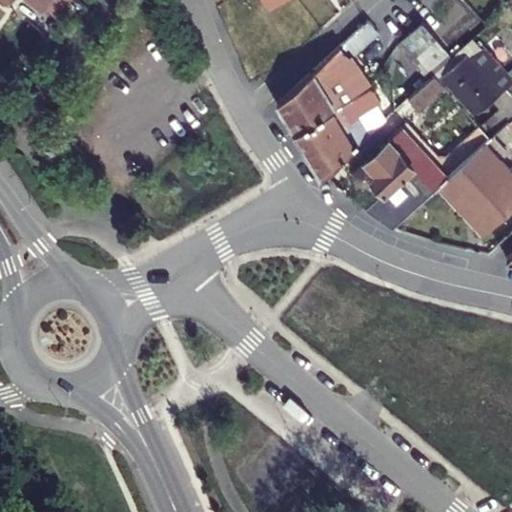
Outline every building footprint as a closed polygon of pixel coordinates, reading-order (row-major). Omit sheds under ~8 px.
[(60,15),(71,0),(0,0),(7,5),(10,0),(38,0),(48,8),(50,6),(60,15)] [(449,0),(438,11),(460,34),(476,18),(458,0),(449,0)] [(367,19),(278,100),(295,129),(352,97),(372,85),(351,54),(378,31),(367,19)] [(448,51),(423,22),(422,21),(410,32),(398,43),(424,72),(436,61),(448,51)] [(488,77),(467,54),(443,73),(481,114),(503,93),(502,92),(506,88),(493,73),(488,77)] [(419,108),(445,84),(434,73),(408,97),(419,108)] [(372,85),(352,97),(295,129),(321,175),(321,176),(367,133),(358,114),(381,100),(372,85)] [(511,100),(484,126),(492,134),(494,132),(509,119),(511,115),(511,100)] [(414,162),(435,187),(447,175),(479,146),(470,136),(433,169),(397,129),(365,159),(355,170),(354,172),(353,175),(354,177),(356,180),(358,181),(361,181),(362,181),(364,180),(370,175),(384,190),(414,162)] [(479,146),(447,175),(474,204),(466,212),(485,232),(511,207),(511,169),(485,141),(479,146)] [(421,200),(435,187),(414,162),(384,190),(377,196),(365,207),(393,226),(421,200)] [(364,180),(362,181),(377,196),(384,190),(370,175),(364,180)] [(489,348),(511,351),(511,350),(511,313),(493,311),(489,348)] [(416,318),(383,353),(423,391),(456,356),(416,318)] [(511,445),(511,444),(511,375),(477,412),(511,445)] [(447,387),(418,420),(430,430),(444,413),(457,424),(471,408),(447,387)]
